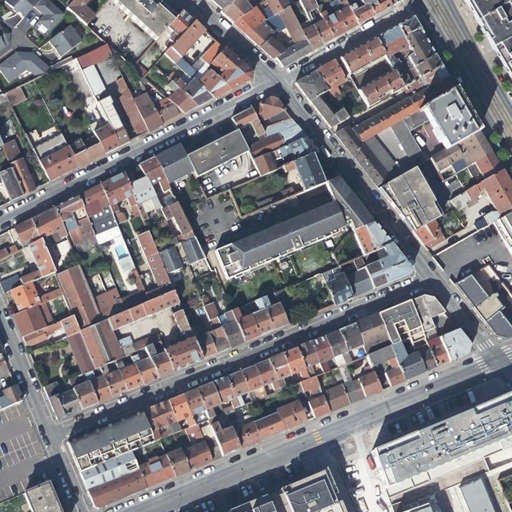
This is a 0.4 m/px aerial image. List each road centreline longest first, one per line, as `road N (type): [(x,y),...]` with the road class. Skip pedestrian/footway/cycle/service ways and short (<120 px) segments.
road 1 (residential): [(431,277),(51,434)]
road 2 (residential): [(497,360),(136,511)]
road 3 (residential): [(274,82),(0,219)]
road 4 (residential): [(431,277),(274,82)]
road 5 (secondary): [(416,3),(511,160)]
road 6 (residential): [(416,3),(274,82)]
road 7 (secondary): [(511,115),(445,0)]
road 8 (residential): [(0,318),(51,434)]
road 9 (residential): [(274,82),(186,0)]
